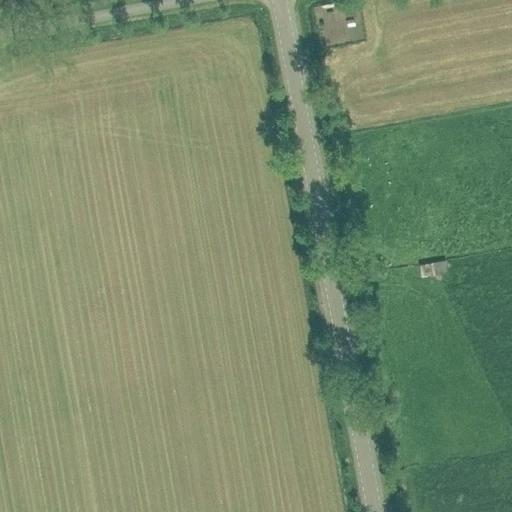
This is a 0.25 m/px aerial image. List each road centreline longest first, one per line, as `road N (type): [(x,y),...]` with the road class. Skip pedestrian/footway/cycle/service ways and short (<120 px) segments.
road 1 (tertiary): [(372,511),(279,0)]
road 2 (unclassified): [(0,31),(172,0)]
